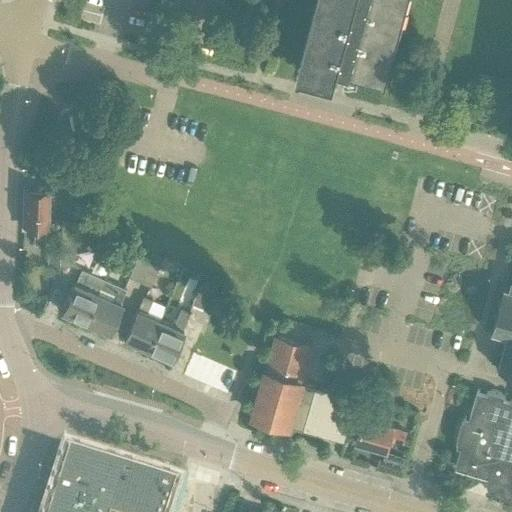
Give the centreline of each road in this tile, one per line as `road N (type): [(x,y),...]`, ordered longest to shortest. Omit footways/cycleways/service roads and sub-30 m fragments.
road 1 (tertiary): [(2,316),(7,136),(21,39)]
road 2 (residential): [(208,449),(220,412),(2,316)]
road 3 (tertiary): [(419,511),(208,449)]
road 4 (tertiary): [(208,449),(100,418),(37,410)]
road 5 (residential): [(168,81),(21,39)]
